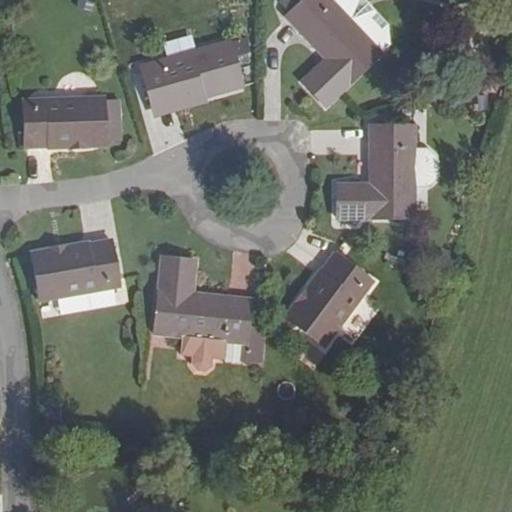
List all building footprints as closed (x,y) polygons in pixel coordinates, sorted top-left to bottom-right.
[(294,7),(287,0),(278,0),(278,1),(289,14),(294,7)] [(287,0),(294,7),(289,14),(286,18),(326,60),(301,84),(325,108),(381,54),(380,52),(329,0),(287,0)] [(329,0),(380,52),(388,44),(387,24),(364,0),(329,0)] [(209,88),(211,96),(242,88),(229,42),(140,66),(151,104),(209,88)] [(205,98),(211,96),(209,88),(151,104),(152,112),(173,107),(205,98)] [(118,142),(116,103),(102,103),(101,98),(22,100),(23,150),(104,147),(103,142),(118,142)] [(205,98),(173,107),(174,111),(205,102),(205,98)] [(413,219),(414,127),(370,126),(369,185),(336,185),(336,219),(413,219)] [(417,149),(417,187),(438,187),(437,149),(417,149)] [(118,287),(109,239),(31,254),(39,302),(118,287)] [(360,297),(371,283),(375,278),(385,285),(391,277),(364,256),(354,270),(333,254),(284,317),(323,347),(332,334),(360,297)] [(249,343),(248,361),(261,362),(264,328),(248,327),(250,300),(193,293),(195,260),(161,257),(152,334),(181,336),(225,341),(246,343),(249,343)] [(375,278),(371,283),(381,290),(385,285),(375,278)] [(360,297),(332,334),(347,344),(355,335),(361,338),(369,337),(373,332),(372,323),(366,318),(373,308),(360,297)] [(223,359),(225,341),(181,336),(179,354),(191,356),(190,364),(196,370),(204,371),(209,367),(211,359),(223,359)]
